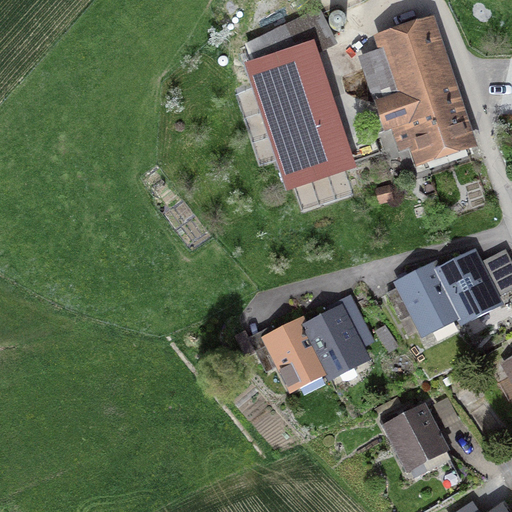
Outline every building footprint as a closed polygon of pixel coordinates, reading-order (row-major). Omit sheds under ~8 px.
[(312,59),(332,49),(315,16),(295,26),(312,59)] [(472,158),(433,25),(377,41),(395,101),(372,107),(382,140),(406,133),(418,174),(472,158)] [(239,73),(280,198),(348,176),(308,51),(239,73)] [(372,195),(376,210),(390,206),(386,190),(372,195)] [(463,333),(502,314),(475,259),(436,278),(460,326),(463,333)] [(431,269),(392,288),(421,345),(460,326),(436,278),(431,269)] [(371,370),(343,314),(300,335),(323,383),(327,391),(371,370)] [(296,328),(262,344),(289,400),(323,383),(300,335),(296,328)] [(511,364),(500,371),(511,392),(511,364)] [(422,411),(380,431),(403,478),(444,457),(422,411)]
